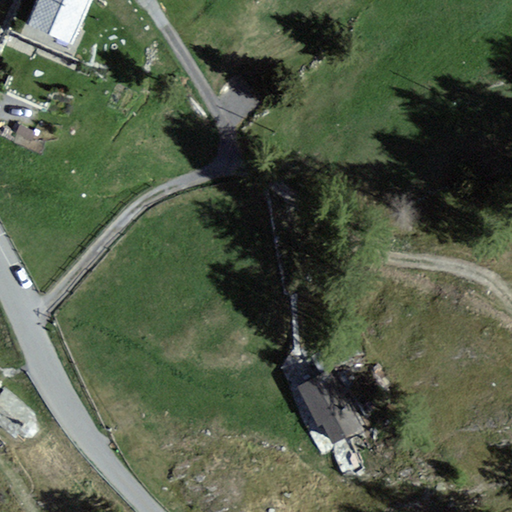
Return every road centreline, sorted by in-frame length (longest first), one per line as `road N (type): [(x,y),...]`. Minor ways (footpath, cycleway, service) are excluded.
road 1 (track): [(223,163),(294,194),(334,241),(367,255),(511,280)]
road 2 (unclassified): [(0,279),(47,365),(151,511)]
road 3 (track): [(23,321),(151,195),(216,176),(223,163)]
road 4 (track): [(223,163),(229,152),(215,109),(142,0)]
